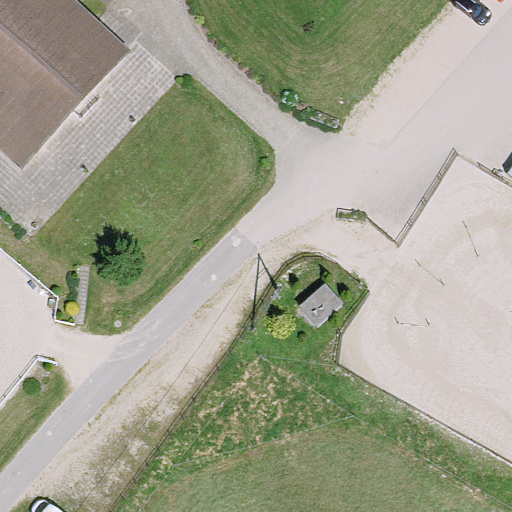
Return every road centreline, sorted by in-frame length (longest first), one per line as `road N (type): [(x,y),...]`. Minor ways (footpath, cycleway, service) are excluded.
road 1 (residential): [(7,511),(88,408),(330,161)]
road 2 (residential): [(330,161),(426,229),(511,133)]
road 3 (residential): [(330,161),(198,51),(183,0)]
